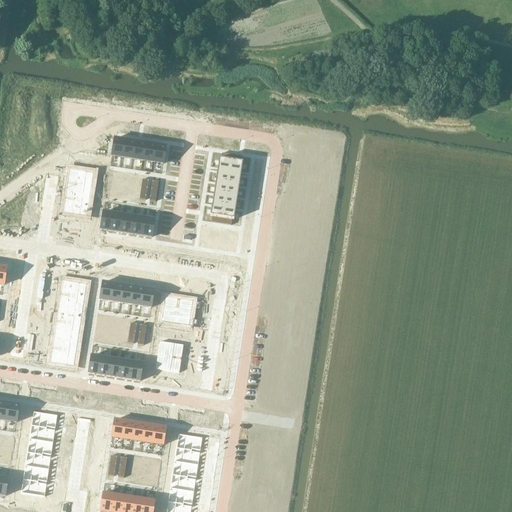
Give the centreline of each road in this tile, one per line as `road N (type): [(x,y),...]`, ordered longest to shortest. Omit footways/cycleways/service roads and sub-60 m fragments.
road 1 (residential): [(114,115),(262,137),(276,149),(234,410)]
road 2 (residential): [(234,410),(0,373)]
